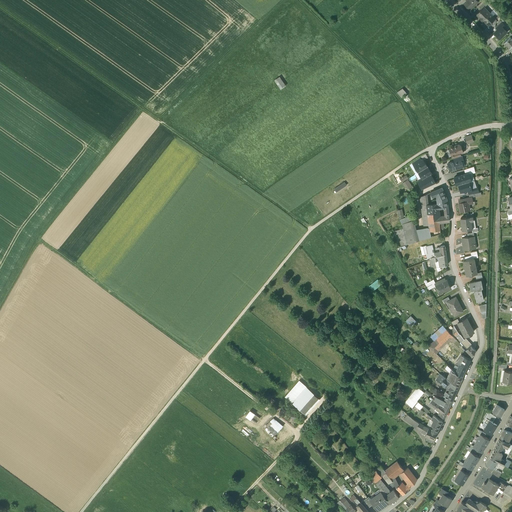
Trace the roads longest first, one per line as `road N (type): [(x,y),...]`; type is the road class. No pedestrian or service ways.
road 1 (track): [(81,511),(311,228),(430,149),(402,101),(302,0)]
road 2 (track): [(0,8),(311,228)]
road 3 (residential): [(461,389),(480,332),(452,261),(452,200),(430,149),(511,123)]
road 4 (track): [(501,125),(491,396)]
road 5 (track): [(146,111),(39,239),(0,310)]
road 6 (track): [(231,511),(299,436),(205,359)]
road 7 (track): [(39,239),(205,359)]
road 8 (track): [(284,0),(162,123)]
road 9 (residential): [(385,511),(420,479),(461,389)]
road 10 (residential): [(447,511),(511,402)]
